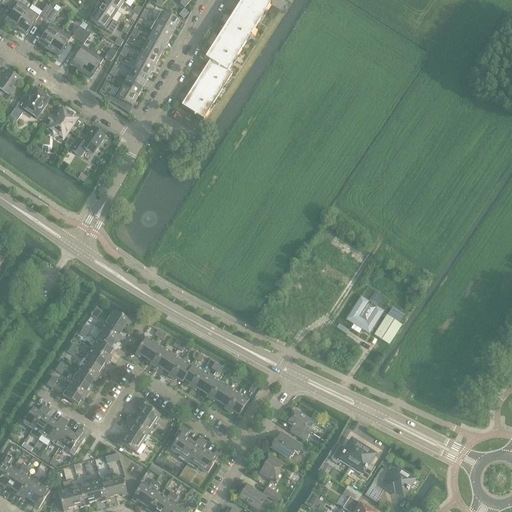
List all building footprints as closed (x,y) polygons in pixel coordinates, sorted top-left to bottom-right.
[(118,12),(124,4),(124,3),(118,0),(104,0),(103,2),(118,12)] [(179,0),(182,2),(180,4),(185,8),(192,0),(179,0)] [(204,120),(232,75),(228,72),(270,5),(261,0),(245,0),(207,60),(212,63),(184,108),(204,120)] [(118,12),(103,2),(97,11),(112,21),(118,12)] [(29,11),(18,3),(6,22),(16,29),(29,11)] [(53,10),(47,6),(40,16),(46,19),(53,10)] [(59,13),(53,10),(46,19),(52,23),(59,13)] [(39,18),(29,11),(16,29),(27,36),(39,18)] [(112,21),(97,11),(90,20),(107,32),(114,22),(112,21)] [(174,32),(180,22),(162,12),(156,22),(174,32)] [(174,32),(156,22),(151,31),(153,32),(169,41),(174,32)] [(61,32),(50,25),(38,44),(48,51),(61,32)] [(85,31),(79,27),(73,37),(78,41),(85,31)] [(91,35),(85,31),(78,41),(84,45),(91,35)] [(71,40),(61,32),(48,51),(59,58),(71,40)] [(169,41),(153,32),(148,42),(164,50),(169,41)] [(118,38),(114,44),(120,48),(124,42),(118,38)] [(164,50),(148,42),(143,51),(159,60),(164,50)] [(93,54),(82,47),(70,66),(80,73),(93,54)] [(117,53),(111,49),(105,59),(111,63),(117,53)] [(159,60),(143,51),(138,61),(153,69),(159,60)] [(103,62),(93,54),(80,73),(91,80),(103,62)] [(153,69),(138,61),(132,70),(148,79),(153,69)] [(148,79),(132,70),(127,80),(143,88),(148,79)] [(20,79),(8,71),(4,77),(0,74),(0,89),(9,95),(20,79)] [(143,88),(127,80),(122,89),(138,98),(143,88)] [(122,89),(120,88),(115,97),(111,95),(109,100),(124,111),(127,105),(132,108),(138,98),(122,89)] [(48,98),(37,91),(35,91),(30,98),(25,95),(14,112),(21,117),(22,115),(30,113),(36,117),(35,118),(35,119),(48,100),(48,98)] [(13,97),(9,103),(14,106),(18,100),(13,97)] [(76,119),(73,117),(74,117),(73,115),(72,114),(70,114),(69,115),(64,111),(59,117),(53,113),(42,129),(49,134),(50,133),(63,142),(67,137),(65,136),(76,119)] [(105,137),(92,128),(83,142),(78,138),(70,149),(82,158),(87,151),(93,155),(105,137)] [(75,141),(70,138),(65,145),(70,148),(75,141)] [(36,292),(46,299),(52,290),(42,283),(36,292)] [(362,298),(347,320),(354,325),(351,330),(359,335),(362,330),(370,336),(385,313),(377,308),(368,322),(360,318),(370,303),(362,298)] [(402,326),(399,325),(402,320),(404,321),(406,319),(392,309),(387,317),(386,316),(373,336),(389,346),(402,326)] [(131,323),(114,312),(108,322),(123,331),(126,326),(129,328),(131,323)] [(123,331),(108,322),(102,331),(120,342),(122,338),(120,336),(123,331)] [(120,342),(102,331),(96,340),(98,342),(99,342),(111,350),(115,344),(117,346),(120,342)] [(156,345),(147,339),(136,356),(140,359),(141,356),(147,360),(156,345)] [(111,350),(99,342),(98,342),(93,351),(110,362),(112,358),(110,357),(114,351),(111,350)] [(79,348),(73,345),(70,349),(76,353),(79,348)] [(165,350),(156,345),(147,360),(152,363),(150,365),(154,368),(165,350)] [(76,353),(70,349),(67,353),(73,357),(76,353)] [(174,356),(165,350),(154,368),(158,370),(159,368),(165,371),(174,356)] [(110,362),(93,351),(87,360),(102,370),(105,364),(107,366),(110,362)] [(184,362),(174,356),(165,371),(170,375),(168,377),(173,379),(184,362)] [(102,370),(87,360),(81,369),(98,380),(101,376),(99,375),(102,370)] [(193,368),(184,362),(173,379),(177,382),(178,380),(184,383),(185,381),(193,368)] [(204,372),(194,366),(193,368),(185,381),(190,385),(188,387),(192,389),(204,372)] [(98,380),(81,369),(75,378),(90,388),(94,383),(96,384),(98,380)] [(213,378),(204,372),(192,389),(196,392),(198,390),(203,393),(213,378)] [(90,388),(75,378),(69,387),(86,398),(89,394),(87,393),(90,388)] [(222,384),(213,378),(203,393),(208,396),(207,398),(211,401),(222,384)] [(231,390),(222,384),(211,401),(215,404),(216,401),(221,405),(231,390)] [(86,398),(69,387),(63,396),(78,406),(82,401),(84,402),(86,398)] [(240,395),(231,390),(221,405),(226,408),(225,410),(229,413),(240,395)] [(249,402),(240,395),(229,413),(233,415),(234,413),(240,417),(249,402)] [(161,417),(151,410),(153,407),(141,400),(136,407),(143,411),(140,417),(155,426),(161,417)] [(47,409),(43,406),(39,413),(33,409),(23,425),(33,431),(47,409)] [(33,431),(31,434),(40,440),(42,437),(52,421),(47,418),(51,411),(47,409),(33,431)] [(311,432),(306,428),(311,421),(296,412),(288,424),(296,430),(293,434),(305,442),(311,432)] [(155,426),(140,417),(136,422),(130,418),(127,422),(149,436),(155,426)] [(65,420),(62,418),(57,425),(52,421),(42,437),(51,442),(65,420)] [(70,433),(65,430),(69,423),(65,420),(51,442),(60,448),(70,433)] [(149,436),(127,422),(125,426),(131,430),(128,435),(143,445),(149,436)] [(190,441),(185,438),(189,432),(181,427),(174,438),(178,440),(171,451),(180,457),(190,441)] [(70,433),(60,448),(74,457),(85,440),(81,437),(84,432),(79,429),(75,436),(70,433)] [(143,445),(128,435),(124,440),(118,436),(113,444),(124,451),(126,448),(137,454),(143,445)] [(302,446),(286,436),(282,442),(278,439),(271,449),(289,460),(293,453),(296,455),(302,446)] [(204,441),(200,438),(195,445),(190,441),(180,457),(190,463),(204,441)] [(209,453),(203,450),(207,443),(204,441),(190,463),(199,468),(209,453)] [(370,452),(357,443),(356,445),(352,442),(346,451),(340,446),(331,460),(338,464),(340,462),(361,475),(359,478),(367,482),(375,469),(368,465),(374,456),(369,453),(370,452)] [(37,450),(34,455),(40,458),(43,454),(37,450)] [(226,455),(218,450),(214,456),(209,453),(199,468),(208,475),(215,464),(218,467),(226,455)] [(285,465),(268,454),(262,464),(265,466),(260,474),(277,485),(284,475),(280,472),(285,465)] [(13,469),(8,466),(12,459),(8,456),(0,468),(0,485),(2,486),(13,469)] [(26,468),(23,466),(19,473),(13,469),(2,486),(6,489),(7,487),(12,490),(26,468)] [(31,481),(26,477),(30,470),(26,468),(12,490),(18,493),(16,496),(20,498),(31,481)] [(409,490),(408,489),(413,481),(396,470),(392,477),(381,470),(365,496),(376,504),(385,489),(394,494),(395,493),(404,499),(409,490)] [(127,497),(122,477),(115,479),(113,471),(109,472),(116,497),(122,495),(123,498),(127,497)] [(86,486),(80,488),(85,508),(90,507),(89,504),(95,502),(88,478),(86,472),(82,473),(84,479),(86,486)] [(116,497),(109,472),(105,473),(107,481),(100,482),(106,503),(111,501),(110,499),(116,497)] [(92,476),(88,478),(95,502),(101,501),(102,504),(106,503),(100,482),(94,484),(92,476)] [(45,480),(41,477),(37,484),(31,481),(20,498),(24,501),(26,498),(31,502),(45,480)] [(50,493),(44,489),(48,482),(45,480),(31,502),(35,505),(34,507),(39,510),(50,493)] [(157,483),(153,481),(149,487),(143,484),(131,501),(136,504),(137,502),(143,505),(157,483)] [(80,488),(79,484),(78,482),(71,484),(71,482),(67,483),(74,508),(80,506),(81,509),(85,508),(80,488)] [(74,508),(67,483),(63,484),(65,492),(58,494),(63,511),(69,511),(68,509),(74,508)] [(150,511),(162,495),(156,492),(160,485),(157,483),(143,505),(147,508),(146,511),(148,511),(150,511)] [(266,499),(247,487),(239,498),(258,511),(266,499)] [(281,497),(267,488),(263,494),(277,503),(281,497)] [(348,488),(343,495),(349,499),(342,510),(345,511),(371,511),(355,501),(359,495),(348,488)] [(163,511),(175,494),(171,492),(167,499),(162,495),(150,511),(163,511)] [(175,494),(163,511),(176,511),(179,507),(174,503),(178,497),(175,494)]
